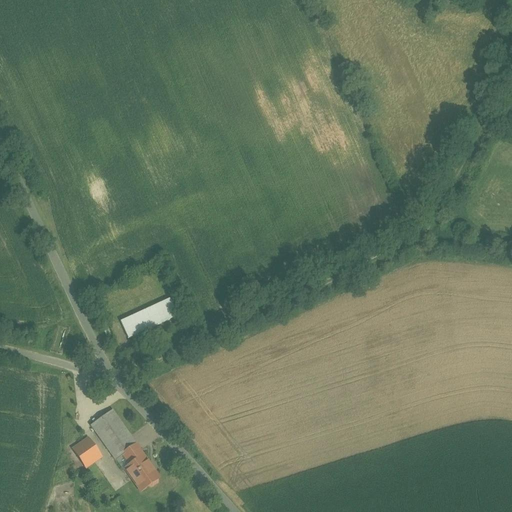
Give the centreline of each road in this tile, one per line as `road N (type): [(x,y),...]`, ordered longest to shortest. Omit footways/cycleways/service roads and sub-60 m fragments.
road 1 (track): [(511,69),(415,239),(107,374)]
road 2 (unclassified): [(0,139),(107,374)]
road 3 (unclassified): [(229,511),(107,374)]
